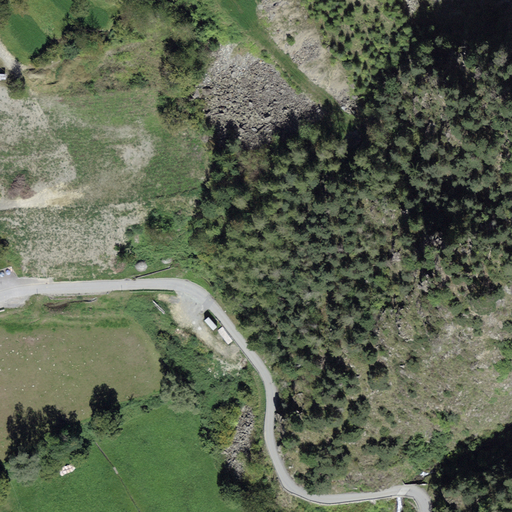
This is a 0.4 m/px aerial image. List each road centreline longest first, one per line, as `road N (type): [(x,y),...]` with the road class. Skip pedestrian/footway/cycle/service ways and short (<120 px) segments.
road 1 (unclassified): [(427,511),(413,492),(321,499),(282,476),(269,436),(268,378),(202,292),(174,284),(0,296)]
road 2 (track): [(0,211),(44,154),(93,151),(106,139),(102,124),(0,54)]
road 3 (track): [(231,0),(351,126)]
